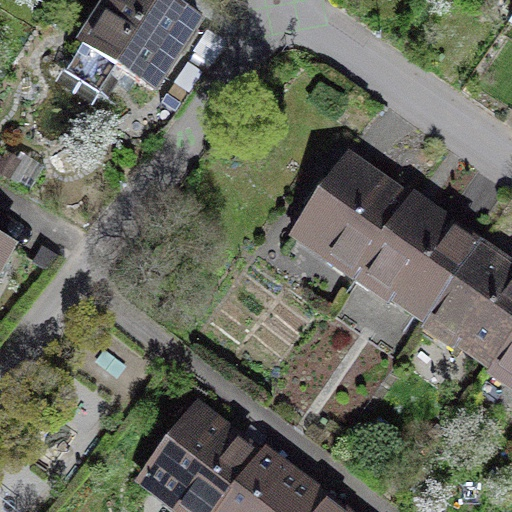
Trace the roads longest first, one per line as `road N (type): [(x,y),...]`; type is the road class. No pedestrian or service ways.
road 1 (residential): [(278,0),(0,379)]
road 2 (residential): [(511,158),(283,0)]
